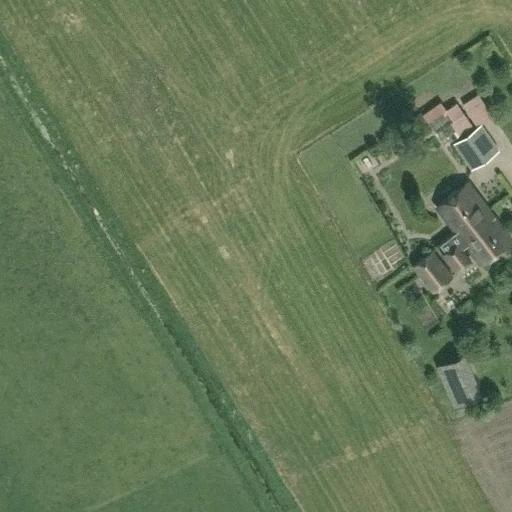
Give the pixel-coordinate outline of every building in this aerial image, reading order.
[(482,110),(498,100),(489,87),(474,97),(482,110)] [(498,148),(481,125),(455,144),(471,167),(498,148)] [(436,206),(456,231),(461,228),(458,224),(465,218),(471,225),(489,211),(467,182),(436,206)] [(511,239),(489,211),(471,225),(465,218),(458,224),(461,228),(456,231),(440,244),(445,251),(442,253),(453,267),(467,256),(461,248),(466,244),(481,263),(511,239)] [(433,291),(452,276),(431,250),(412,264),(433,291)] [(448,393),(454,406),(476,396),(470,383),(448,393)]
